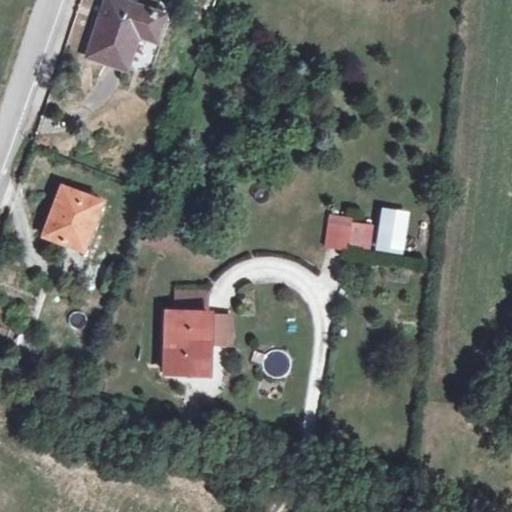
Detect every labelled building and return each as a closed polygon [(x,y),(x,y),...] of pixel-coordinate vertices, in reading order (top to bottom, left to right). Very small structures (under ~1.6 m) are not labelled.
[(120,0),(108,0),(90,56),(129,69),(140,34),(158,39),(166,16),(120,0)] [(67,205),(55,238),(86,250),(104,201),(65,187),(59,203),(67,205)] [(48,235),(55,238),(67,205),(59,203),(48,235)] [(379,209),(376,252),(406,254),(408,210),(379,209)] [(334,217),(330,245),(348,248),(353,219),(334,217)] [(210,292),(180,291),(179,313),(209,314),(210,292)] [(171,313),(169,373),(210,374),(211,344),(212,314),(209,314),(179,313),(171,313)] [(211,344),(233,344),(234,315),(212,314),(211,344)] [(70,368),(64,392),(84,400),(92,376),(70,368)]
